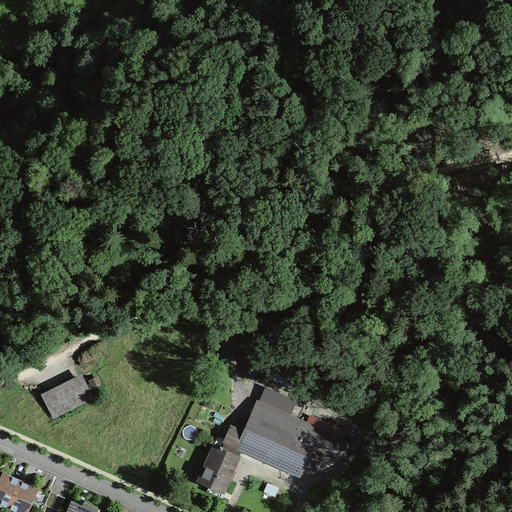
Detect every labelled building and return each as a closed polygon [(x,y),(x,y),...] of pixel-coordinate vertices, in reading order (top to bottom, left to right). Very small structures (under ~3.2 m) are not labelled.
[(254,353),(242,375),(254,382),(266,360),(254,353)] [(77,373),(37,393),(49,419),(90,399),(77,373)] [(96,374),(86,379),(89,387),(100,382),(96,374)] [(241,441),(245,443),(301,468),(315,439),(324,443),(321,450),(342,459),(349,442),(258,401),(245,431),(241,441)] [(241,441),(245,431),(232,425),(222,446),(220,445),(220,447),(215,445),(199,480),(223,491),(245,443),(241,441)] [(0,503),(8,507),(21,479),(3,471),(0,477),(0,503)] [(21,479),(8,507),(19,511),(27,511),(38,487),(21,479)] [(275,493),(277,488),(268,484),(266,489),(275,493)] [(65,497),(51,490),(45,504),(59,510),(65,497)] [(65,511),(99,511),(96,511),(98,508),(99,508),(84,501),(82,504),(71,499),(65,511)]
